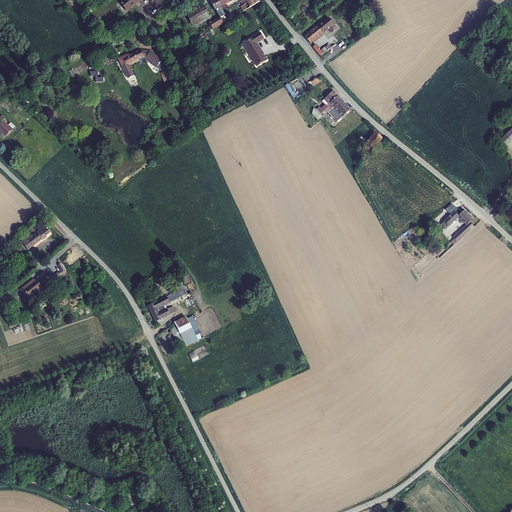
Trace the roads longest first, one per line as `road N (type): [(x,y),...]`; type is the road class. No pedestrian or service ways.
road 1 (unclassified): [(238,511),(120,283),(0,164)]
road 2 (unclassified): [(267,0),(360,110),(511,240)]
road 3 (unclassified): [(511,384),(411,479),(349,511)]
